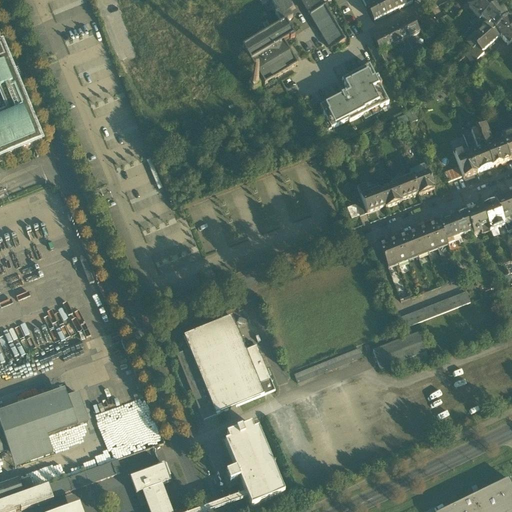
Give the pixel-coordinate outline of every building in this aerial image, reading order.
[(292,10),(285,0),(269,0),(271,2),(278,13),(285,24),(285,23),(286,24),(293,20),(289,14),(291,13),(292,12),(292,10)] [(325,9),(319,0),(300,0),(311,17),(325,9)] [(387,17),(399,10),(393,0),(382,0),(379,2),(387,17)] [(393,0),(399,10),(412,4),(410,0),(393,0)] [(480,21),(481,20),(497,7),(491,0),(478,0),(473,4),(474,4),(469,9),(476,17),(478,19),(480,21)] [(374,23),(387,17),(379,2),(371,6),(366,8),(374,23)] [(508,19),(497,7),(481,20),(484,24),(482,26),(485,29),(468,45),(473,50),(476,48),(508,19)] [(331,19),(325,9),(311,17),(317,27),(331,19)] [(281,26),(285,24),(278,13),(275,15),(281,26)] [(473,27),(475,25),(473,23),(478,19),(476,17),(469,23),(473,27)] [(336,27),(331,19),(317,27),(321,35),(336,27)] [(511,23),(508,19),(476,48),(482,54),(482,53),(500,38),(508,47),(511,43),(511,23)] [(412,21),(399,27),(406,41),(411,39),(419,35),(412,21)] [(242,49),(251,63),(284,43),(290,40),(290,41),(295,39),(286,24),(285,23),(285,24),(281,26),(272,31),(267,34),(242,49)] [(262,26),(267,34),(272,31),(267,23),(262,26)] [(345,43),(336,27),(321,35),(331,50),(345,43)] [(399,27),(386,34),(393,48),(403,43),(406,41),(399,27)] [(383,53),(393,48),(386,34),(373,41),(380,55),(383,53)] [(409,46),(412,52),(417,49),(415,46),(411,39),(406,41),(409,46)] [(287,49),(284,43),(251,63),(265,86),(297,66),(287,49)] [(409,55),(412,53),(412,52),(409,46),(405,47),(404,48),(407,54),(408,53),(409,55)] [(0,109),(5,114),(8,113),(9,116),(25,110),(23,106),(25,105),(24,104),(23,104),(21,99),(22,98),(22,97),(20,97),(18,92),(19,91),(19,90),(17,91),(15,85),(17,85),(16,83),(14,84),(13,80),(14,79),(12,74),(11,75),(9,71),(11,71),(10,69),(9,70),(6,64),(8,64),(7,62),(6,63),(4,57),(5,57),(4,55),(3,56),(1,50),(2,50),(2,48),(0,48),(0,109)] [(484,55),(482,53),(482,54),(476,48),(473,50),(469,53),(476,62),(484,55)] [(421,58),(417,49),(412,52),(412,53),(416,61),(421,58)] [(380,55),(386,67),(389,65),(388,63),(390,62),(387,56),(385,57),(383,53),(380,55)] [(472,66),(476,62),(469,53),(464,57),(472,66)] [(320,108),(327,123),(330,122),(333,129),(348,122),(349,124),(379,109),(380,109),(389,105),(379,87),(381,86),(377,78),(375,79),(371,71),(365,74),(363,70),(348,78),(350,82),(344,85),(346,90),(348,94),(342,97),(320,108)] [(261,89),(257,81),(248,86),(252,94),(261,89)] [(0,119),(9,116),(8,113),(5,114),(0,109),(0,119)] [(0,162),(41,145),(27,109),(25,110),(9,116),(0,119),(0,162)] [(406,117),(409,125),(417,122),(412,111),(405,115),(406,117)] [(408,124),(406,117),(396,120),(399,127),(408,124)] [(478,131),(486,151),(491,149),(491,146),(492,146),(485,127),(478,130),(478,131)] [(480,150),(481,153),(486,151),(478,131),(471,134),(478,151),(480,150)] [(509,162),(511,160),(511,135),(501,140),(502,143),(503,144),(509,162)] [(503,144),(491,149),(486,151),(493,168),(509,162),(503,144)] [(463,159),(471,156),(468,149),(461,152),(461,154),(463,159)] [(493,168),(486,151),(481,153),(471,156),(478,174),(493,168)] [(478,174),(471,156),(463,159),(461,154),(455,156),(459,169),(464,180),(478,174)] [(427,174),(434,191),(444,188),(445,189),(450,187),(448,183),(445,174),(438,158),(431,161),(434,166),(426,170),(427,174)] [(415,179),(427,174),(426,170),(424,165),(409,171),(411,178),(414,177),(415,179)] [(445,174),(448,183),(462,178),(459,169),(445,174)] [(414,177),(411,178),(418,195),(419,197),(434,191),(427,174),(415,179),(414,177)] [(400,202),(418,195),(411,178),(394,185),(400,202)] [(401,204),(400,202),(394,185),(391,186),(391,188),(379,192),(385,208),(386,209),(401,204)] [(367,215),(385,208),(379,192),(379,190),(369,194),(366,186),(357,189),(367,215)] [(511,220),(511,198),(511,197),(496,202),(496,203),(503,222),(510,219),(511,221),(511,220)] [(505,226),(503,222),(496,203),(481,209),(490,232),(505,227),(505,226)] [(359,217),(360,218),(365,216),(361,205),(356,207),(359,217)] [(351,220),(359,217),(356,207),(355,206),(347,209),(351,220)] [(481,236),(490,232),(481,209),(481,208),(466,214),(472,232),(474,236),(481,234),(481,236)] [(459,237),(472,232),(466,214),(453,219),(459,237)] [(453,239),(459,237),(453,219),(439,224),(440,224),(440,226),(448,245),(454,243),(453,239)] [(429,228),(430,230),(438,250),(448,246),(448,245),(440,226),(435,228),(434,226),(429,228)] [(419,232),(420,234),(428,254),(438,250),(430,230),(425,232),(424,230),(419,232)] [(409,236),(410,238),(418,258),(428,254),(420,234),(415,236),(415,234),(409,236)] [(400,240),(400,241),(408,262),(418,258),(410,238),(405,239),(405,238),(400,240)] [(390,243),(390,245),(398,266),(408,262),(400,241),(395,243),(395,241),(390,243)] [(388,270),(398,266),(390,245),(386,247),(385,245),(379,247),(388,270)] [(466,293),(460,296),(465,306),(470,304),(466,293)] [(459,309),(465,306),(460,296),(455,298),(459,309)] [(454,311),(459,309),(455,298),(449,300),(454,311)] [(448,313),(454,311),(449,300),(444,302),(448,313)] [(443,315),(448,313),(444,302),(439,304),(443,315)] [(437,317),(443,315),(439,304),(433,306),(437,317)] [(432,319),(437,317),(433,306),(428,308),(432,319)] [(427,321),(432,319),(428,308),(422,310),(427,321)] [(421,323),(427,321),(422,310),(417,312),(421,323)] [(416,325),(421,323),(417,312),(412,315),(416,325)] [(410,327),(416,325),(412,315),(406,317),(410,327)] [(405,330),(410,327),(406,317),(400,319),(405,330)] [(184,338),(189,351),(216,416),(275,392),(257,347),(246,351),(232,318),(184,338)] [(380,371),(404,362),(423,355),(426,354),(418,335),(373,353),(380,371)] [(294,376),(298,386),(363,360),(359,350),(294,376)] [(216,417),(216,416),(189,351),(176,356),(203,422),(216,417)] [(425,361),(423,355),(404,362),(406,368),(425,361)] [(0,412),(0,422),(68,400),(65,390),(0,412)] [(0,422),(0,425),(2,431),(9,451),(47,438),(87,424),(78,396),(68,400),(0,422)] [(144,400),(94,415),(99,430),(144,416),(145,419),(149,418),(144,400)] [(156,434),(152,420),(140,423),(143,437),(156,434)] [(240,482),(246,495),(248,500),(251,509),(284,495),(258,431),(254,433),(251,427),(227,437),(229,443),(225,445),(236,472),(225,476),(229,486),(240,482)] [(0,454),(9,451),(2,431),(0,431),(0,454)] [(53,456),(47,438),(9,451),(15,469),(53,456)] [(118,462),(111,464),(115,477),(122,474),(118,462)] [(89,486),(115,477),(111,464),(84,474),(89,486)] [(136,496),(142,494),(161,487),(171,483),(168,477),(169,477),(164,466),(163,465),(159,466),(160,468),(132,479),(131,482),(136,496)] [(53,499),(89,486),(84,474),(48,487),(53,499)] [(0,487),(0,504),(23,496),(18,481),(0,487)] [(511,511),(511,488),(508,481),(442,511),(511,511)] [(22,511),(53,501),(53,499),(48,487),(23,496),(0,504),(0,511),(17,511),(20,511),(22,511)] [(170,511),(161,487),(142,494),(149,511),(170,511)] [(214,511),(248,500),(246,495),(199,511),(214,511)]
